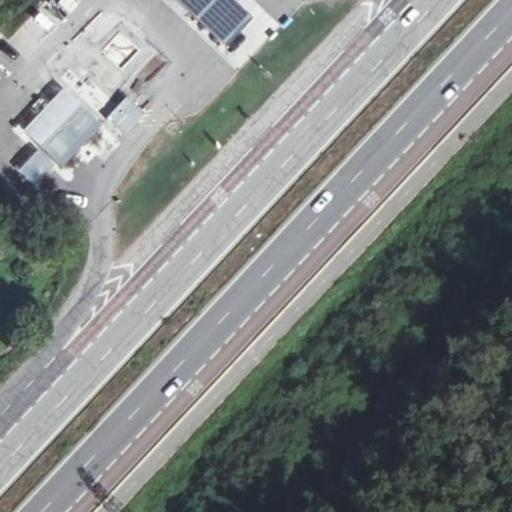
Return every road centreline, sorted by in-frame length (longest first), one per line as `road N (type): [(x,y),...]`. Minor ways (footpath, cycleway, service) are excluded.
road 1 (primary): [(51,511),(511,22)]
road 2 (primary): [(426,0),(0,453)]
